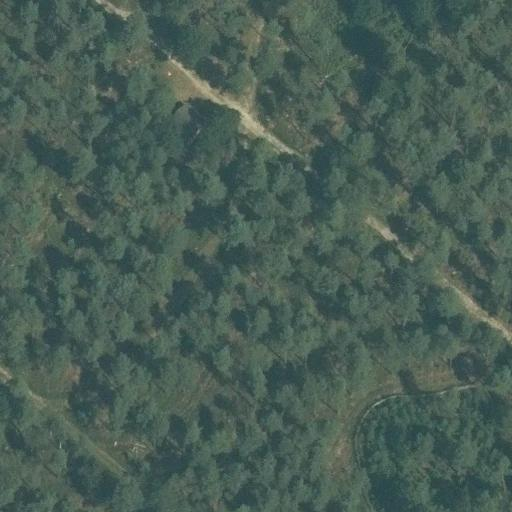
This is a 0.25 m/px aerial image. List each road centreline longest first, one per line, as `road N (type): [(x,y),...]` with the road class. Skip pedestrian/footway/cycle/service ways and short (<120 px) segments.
road 1 (track): [(511,345),(98,0)]
road 2 (track): [(41,416),(121,376),(153,337),(207,233),(237,116)]
road 3 (track): [(153,511),(0,382)]
